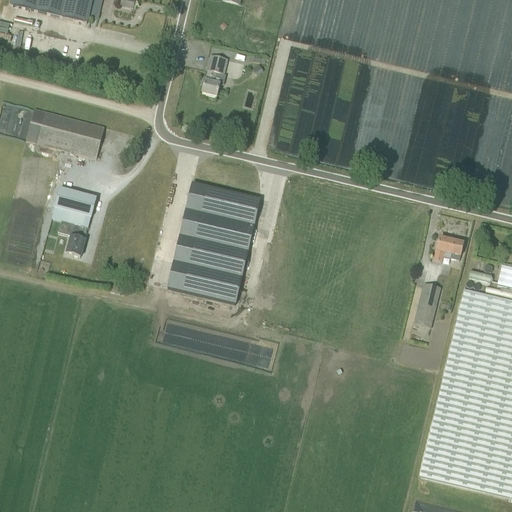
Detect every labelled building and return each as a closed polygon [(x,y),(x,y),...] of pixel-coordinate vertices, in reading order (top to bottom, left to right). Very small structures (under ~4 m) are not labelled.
[(12,0),(10,8),(87,25),(92,0),(121,0),(120,7),(133,10),(135,3),(134,3),(134,1),(130,0),(12,0)] [(0,33),(7,35),(9,25),(0,23),(0,33)] [(224,24),(219,29),(223,32),(227,28),(224,24)] [(251,64),(259,66),(261,59),(253,57),(251,64)] [(205,83),(202,96),(216,99),(219,89),(219,87),(214,86),(216,76),(222,77),(223,77),(226,62),(211,58),(207,74),(208,74),(205,84),(205,83)] [(258,67),(252,71),(256,77),(262,73),(258,67)] [(26,143),(96,162),(104,130),(34,112),(26,143)] [(167,291),(235,307),(260,202),(192,186),(167,291)] [(66,256),(80,260),(85,242),(84,242),(90,221),(91,221),(96,201),(59,191),(57,201),(54,210),(55,210),(52,221),(76,227),(73,239),(71,238),(66,256)] [(68,236),(69,227),(60,226),(59,235),(68,236)] [(436,253),(434,263),(441,265),(443,259),(444,255),(451,257),(450,261),(459,263),(461,256),(463,246),(439,240),(437,250),(436,253)] [(485,275),(486,275),(489,275),(490,275),(491,274),(492,273),(492,270),(491,269),(490,268),(489,267),(486,267),(484,268),(483,270),(483,271),(483,272),(485,275)] [(511,302),(464,292),(419,479),(511,501),(511,270),(501,268),(497,287),(511,290),(511,302)] [(469,282),(491,283),(491,276),(470,275),(469,282)] [(413,326),(430,330),(440,290),(423,286),(413,326)]
